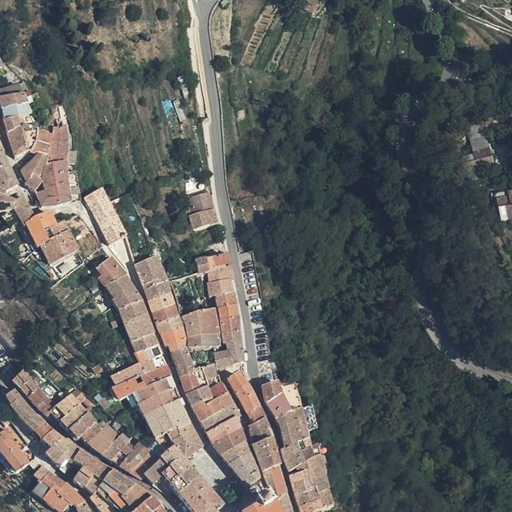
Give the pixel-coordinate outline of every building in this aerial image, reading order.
[(312,13),(316,3),(307,0),(306,0),(303,10),(312,13)] [(189,94),(183,76),(178,77),(185,96),(189,94)] [(19,86),(0,91),(0,99),(10,98),(23,96),(19,86)] [(29,94),(23,96),(27,107),(32,105),(32,102),(30,98),(29,94)] [(10,98),(0,99),(0,109),(1,112),(27,107),(23,96),(10,98)] [(187,123),(178,99),(173,101),(182,125),(187,123)] [(62,127),(58,106),(50,109),(54,129),(52,137),(69,138),(68,134),(66,126),(62,127)] [(27,107),(1,112),(2,123),(17,119),(17,120),(23,119),(31,116),(27,107)] [(17,119),(2,123),(3,127),(5,137),(6,137),(19,131),(18,128),(17,120),(17,119)] [(21,138),(20,133),(19,131),(6,137),(8,145),(21,138)] [(36,135),(36,132),(20,133),(21,138),(8,145),(13,159),(14,162),(27,155),(27,154),(27,151),(29,142),(35,142),(36,135)] [(50,137),(36,135),(35,142),(36,142),(49,147),(50,137)] [(69,143),(69,138),(52,137),(50,137),(49,147),(47,160),(44,166),(66,163),(69,152),(69,148),(69,143)] [(35,144),(35,142),(29,142),(27,151),(27,154),(30,154),(35,144)] [(36,142),(35,142),(35,144),(30,154),(37,156),(30,163),(42,171),(44,166),(47,160),(49,147),(36,142)] [(490,157),(488,149),(473,154),(474,156),(475,162),(490,157)] [(75,165),(76,153),(69,152),(66,163),(66,165),(75,165)] [(0,192),(6,195),(12,192),(18,188),(2,154),(0,155),(0,192)] [(459,160),(461,166),(475,162),(474,156),(459,160)] [(475,162),(461,166),(464,175),(493,166),(490,157),(475,162)] [(42,171),(30,163),(20,173),(24,182),(26,185),(32,178),(38,183),(39,179),(42,171)] [(66,163),(44,166),(42,180),(44,192),(46,200),(38,202),(40,209),(41,209),(43,209),(52,209),(71,205),(69,194),(67,178),(66,173),(66,165),(66,163)] [(69,194),(71,205),(81,202),(75,172),(66,173),(67,178),(69,194)] [(481,192),(479,186),(476,175),(464,179),(469,196),(481,192)] [(32,178),(26,185),(24,187),(34,194),(41,185),(38,183),(32,178)] [(102,190),(84,199),(109,247),(125,238),(126,238),(113,212),(108,203),(102,190)] [(46,200),(44,192),(35,196),(36,198),(38,202),(46,200)] [(511,192),(506,194),(505,193),(493,195),(496,207),(499,221),(511,219),(511,192)] [(209,195),(190,198),(194,214),(213,210),(209,195)] [(485,195),(474,198),(476,205),(485,203),(485,195)] [(0,203),(10,206),(16,203),(0,196),(0,203)] [(10,206),(13,212),(17,219),(31,213),(22,198),(16,203),(10,206)] [(114,200),(108,203),(113,212),(119,209),(114,200)] [(0,215),(13,212),(10,206),(0,203),(0,215)] [(232,208),(237,232),(241,231),(236,207),(232,208)] [(190,215),(193,226),(194,228),(218,223),(213,210),(194,214),(190,215)] [(13,212),(0,215),(0,216),(6,225),(17,219),(13,212)] [(17,219),(19,224),(23,229),(25,228),(36,250),(39,249),(47,244),(42,232),(55,227),(50,215),(35,220),(31,213),(17,219)] [(6,225),(9,229),(10,230),(17,225),(19,224),(17,219),(6,225)] [(68,233),(63,223),(55,227),(59,237),(67,233),(68,233)] [(49,269),(78,253),(78,252),(67,233),(59,237),(55,227),(42,232),(47,244),(39,249),(49,269)] [(23,229),(21,230),(21,231),(33,254),(36,250),(25,228),(23,229)] [(254,243),(251,236),(243,238),(245,246),(254,243)] [(206,245),(209,259),(228,255),(225,241),(206,245)] [(50,271),(49,269),(39,249),(36,250),(33,254),(30,257),(46,274),(50,271)] [(195,262),(198,274),(199,275),(201,274),(205,274),(207,273),(232,270),(228,255),(209,259),(195,262)] [(98,280),(105,289),(125,278),(110,259),(99,268),(95,270),(101,277),(98,280)] [(156,259),(134,267),(144,292),(166,284),(156,259)] [(232,270),(207,273),(210,284),(207,284),(209,297),(215,297),(221,297),(233,294),(231,284),(235,284),(232,270)] [(118,312),(123,325),(145,317),(141,303),(125,278),(105,289),(112,301),(111,302),(117,313),(118,312)] [(166,284),(144,292),(147,303),(169,295),(166,284)] [(221,297),(215,297),(218,310),(236,307),(233,294),(221,297)] [(169,295),(147,303),(151,315),(173,308),(169,295)] [(236,307),(218,310),(220,321),(238,318),(237,312),(236,307)] [(173,308),(151,315),(155,327),(178,319),(173,308)] [(192,314),(183,317),(187,327),(188,338),(218,337),(214,311),(210,312),(198,313),(192,314)] [(123,325),(130,345),(153,337),(145,317),(123,325)] [(220,321),(222,335),(239,332),(238,326),(238,318),(220,321)] [(178,319),(155,327),(160,336),(182,330),(178,319)] [(273,326),(266,328),(267,334),(274,332),(273,326)] [(182,330),(160,336),(164,349),(168,348),(170,355),(170,354),(185,349),(185,343),(182,330)] [(223,344),(226,344),(241,342),(239,332),(222,335),(223,344)] [(153,337),(130,345),(134,356),(157,348),(153,337)] [(218,337),(188,338),(189,349),(211,349),(211,348),(219,348),(218,337)] [(226,344),(228,352),(229,352),(232,366),(244,363),(242,348),(241,342),(226,344)] [(134,356),(138,365),(138,366),(161,357),(157,348),(134,356)] [(185,349),(170,354),(179,380),(182,391),(192,387),(201,384),(203,390),(206,389),(205,383),(215,378),(214,372),(212,366),(200,370),(193,372),(187,356),(186,352),(185,349)] [(228,352),(213,355),(216,371),(217,371),(232,366),(229,352),(228,352)] [(161,357),(138,366),(143,377),(165,367),(161,357)] [(138,365),(112,377),(110,379),(115,388),(139,378),(143,377),(138,366),(138,365)] [(143,377),(139,378),(139,379),(142,385),(144,390),(170,378),(165,367),(143,377)] [(31,380),(23,371),(12,383),(19,390),(30,380),(31,380)] [(240,404),(254,397),(251,391),(249,388),(237,372),(226,380),(240,404)] [(205,383),(206,389),(207,392),(221,386),(218,377),(215,378),(205,383)] [(139,378),(115,388),(112,390),(119,402),(127,398),(131,396),(144,390),(142,385),(136,387),(134,381),(139,379),(139,378)] [(131,396),(137,407),(150,401),(175,390),(170,378),(144,390),(131,396)] [(30,380),(19,390),(37,410),(46,399),(44,397),(38,390),(30,380)] [(201,384),(192,387),(198,406),(201,405),(205,403),(203,390),(201,384)] [(283,389),(276,384),(261,388),(265,405),(281,396),(285,405),(297,401),(293,387),(283,389)] [(209,402),(209,405),(226,395),(221,386),(207,392),(209,402)] [(192,387),(182,391),(184,397),(190,408),(198,406),(192,387)] [(87,398),(78,389),(67,398),(55,408),(49,414),(50,416),(56,421),(59,424),(80,406),(83,402),(87,398)] [(137,407),(141,416),(147,428),(170,416),(166,408),(180,401),(175,390),(150,401),(137,407)] [(33,435),(44,424),(36,417),(27,407),(14,391),(4,399),(9,407),(8,408),(16,417),(21,423),(33,435)] [(63,395),(52,405),(55,408),(67,398),(63,395)] [(203,409),(193,415),(200,426),(232,407),(226,395),(209,405),(203,409)] [(131,396),(127,398),(133,409),(137,407),(131,396)] [(281,396),(265,405),(276,422),(290,414),(300,411),(297,401),(285,405),(281,396)] [(259,408),(254,397),(240,404),(246,415),(259,408)] [(92,403),(87,398),(83,402),(89,408),(93,412),(97,407),(92,403)] [(46,399),(37,410),(47,419),(50,416),(49,414),(55,408),(52,405),(46,399)] [(105,401),(99,406),(104,411),(109,407),(105,401)] [(151,436),(154,442),(165,435),(175,430),(177,432),(189,426),(181,409),(183,408),(180,401),(166,408),(170,416),(147,428),(151,436)] [(198,406),(190,408),(193,415),(203,409),(201,405),(198,406)] [(80,406),(59,424),(67,433),(87,414),(85,411),(80,406)] [(232,407),(200,426),(205,435),(235,420),(235,422),(239,420),(240,420),(239,416),(237,417),(234,410),(232,407)] [(265,419),(259,408),(246,415),(252,425),(258,423),(265,419)] [(315,418),(312,408),(300,411),(303,421),(315,418)] [(290,414),(276,422),(279,428),(282,439),(293,436),(296,444),(308,441),(306,435),(318,432),(316,422),(315,418),(303,421),(300,411),(290,414)] [(87,414),(67,433),(76,443),(79,440),(96,425),(88,416),(87,414)] [(5,427),(11,423),(7,418),(1,422),(5,427)] [(270,430),(265,419),(258,423),(252,425),(248,427),(249,439),(268,431),(270,430)] [(235,420),(205,435),(211,448),(240,434),(238,430),(235,422),(235,420)] [(41,443),(52,432),(44,424),(33,435),(41,443)] [(96,425),(79,440),(86,447),(94,440),(102,431),(96,425)] [(94,440),(86,447),(96,455),(100,457),(112,446),(119,438),(106,426),(102,431),(94,440)] [(175,430),(165,435),(173,449),(179,455),(182,452),(188,459),(202,449),(189,426),(177,432),(175,430)] [(6,430),(0,434),(0,455),(15,475),(29,465),(10,440),(12,438),(6,430)] [(272,440),(268,431),(249,439),(251,447),(272,440)] [(50,451),(62,439),(52,432),(41,443),(46,448),(50,451)] [(240,434),(211,448),(219,458),(225,454),(244,445),(241,438),(240,434)] [(130,442),(121,435),(119,438),(112,446),(100,457),(110,464),(128,444),(130,442)] [(167,455),(160,460),(168,469),(160,477),(161,478),(169,487),(190,468),(184,461),(179,455),(173,449),(165,435),(154,442),(167,455)] [(293,436),(282,439),(282,440),(284,449),(296,444),(293,436)] [(72,464),(79,451),(62,439),(50,451),(44,457),(54,468),(61,459),(72,464)] [(279,468),(272,440),(251,447),(261,473),(273,469),(279,468)] [(308,441),(296,444),(284,449),(280,451),(283,462),(300,454),(311,450),(310,448),(308,441)] [(128,444),(110,464),(118,470),(129,476),(151,453),(141,444),(139,443),(134,449),(128,444)] [(225,454),(219,458),(227,467),(236,461),(248,456),(244,445),(225,454)] [(317,446),(310,448),(311,450),(300,454),(303,462),(320,457),(317,448),(317,446)] [(93,476),(101,466),(87,457),(79,451),(72,464),(82,469),(93,476)] [(182,452),(179,455),(184,461),(188,459),(182,452)] [(151,453),(129,476),(140,483),(143,479),(142,478),(160,460),(151,453)] [(300,454),(283,462),(288,472),(295,469),(297,468),(304,464),(303,462),(300,454)] [(236,461),(227,467),(246,490),(258,482),(256,474),(248,456),(236,461)] [(326,478),(320,457),(303,462),(304,464),(297,468),(300,474),(299,475),(295,476),(294,473),(289,475),(292,488),(326,478)] [(77,476),(82,469),(72,464),(61,459),(54,468),(60,473),(65,478),(72,483),(77,476)] [(142,478),(143,479),(152,488),(161,478),(160,477),(168,469),(160,460),(142,478)] [(103,482),(111,471),(101,466),(93,476),(84,490),(91,496),(90,499),(90,500),(95,493),(103,482)] [(49,473),(42,467),(33,477),(38,481),(41,483),(49,473)] [(169,487),(177,497),(198,478),(190,468),(169,487)] [(281,474),(279,468),(273,469),(261,473),(263,480),(281,474)] [(84,490),(93,476),(82,469),(77,476),(72,483),(78,487),(84,490)] [(112,508),(135,486),(124,480),(111,471),(103,482),(95,493),(112,508)] [(73,505),(76,508),(85,502),(70,487),(69,488),(49,473),(41,483),(39,485),(38,485),(33,492),(59,511),(63,511),(69,505),(71,508),(73,505)] [(284,483),(281,474),(263,480),(267,489),(284,483)] [(161,478),(152,488),(164,496),(169,487),(161,478)] [(198,478),(177,497),(189,511),(218,511),(223,508),(214,496),(198,478)] [(326,478),(292,488),(295,498),(311,493),(314,492),(315,496),(329,492),(326,478)] [(287,495),(284,483),(267,489),(269,493),(273,500),(287,495)] [(135,511),(151,498),(135,486),(112,508),(115,511),(135,511)] [(53,511),(59,511),(33,492),(31,494),(53,511)] [(314,492),(311,493),(315,503),(317,511),(319,511),(321,511),(315,496),(314,492)] [(335,509),(329,492),(315,496),(321,511),(335,509)] [(115,511),(112,508),(95,493),(90,500),(96,507),(99,511),(115,511)] [(269,493),(254,502),(257,507),(247,511),(279,511),(273,500),(269,493)] [(311,493),(295,498),(299,508),(315,503),(311,493)] [(286,511),(291,510),(287,495),(273,500),(279,511),(286,511)] [(154,511),(159,508),(151,498),(135,511),(154,511)] [(76,508),(76,511),(91,511),(85,502),(76,508)] [(317,511),(315,503),(299,508),(299,511),(317,511)]
